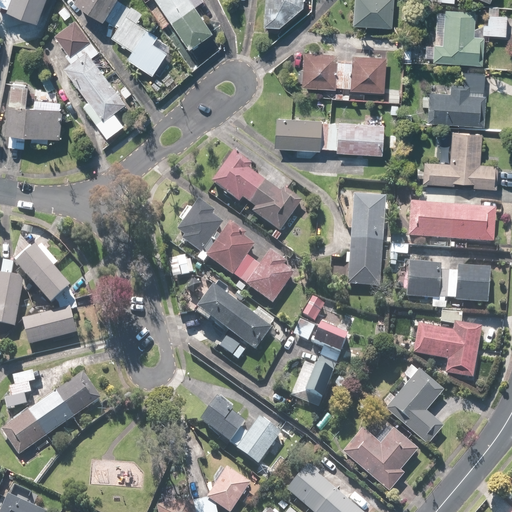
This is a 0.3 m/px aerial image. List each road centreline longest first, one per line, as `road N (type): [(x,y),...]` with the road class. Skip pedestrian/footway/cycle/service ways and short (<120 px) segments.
road 1 (residential): [(118,245),(135,256),(164,343),(162,372),(138,370),(125,271)]
road 2 (residential): [(144,155),(223,73),(242,78),(241,96),(180,148)]
road 3 (residential): [(434,511),(511,412)]
